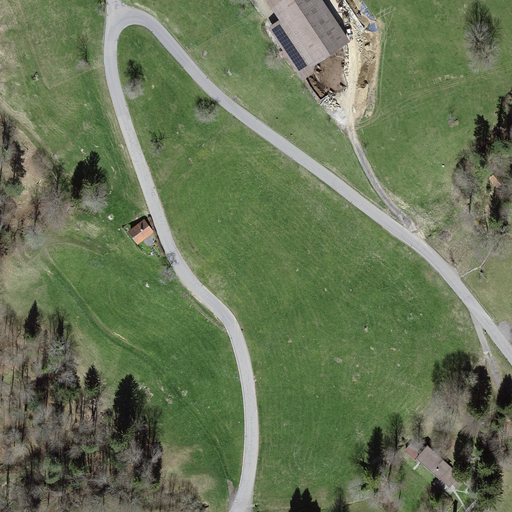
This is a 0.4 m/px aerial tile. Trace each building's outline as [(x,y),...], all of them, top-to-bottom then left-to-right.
[(320,0),(254,0),(270,24),(261,29),(294,80),(349,44),(320,0)] [(491,178),(497,186),(503,181),(497,173),(499,171),(497,168),(491,173),(493,176),(491,178)] [(142,221),(119,235),(126,248),(149,235),(142,221)] [(491,449),(497,447),(495,439),(488,441),(491,449)] [(411,444),(405,450),(416,460),(419,457),(439,475),(441,473),(452,483),(459,476),(427,446),(421,453),(411,444)]
